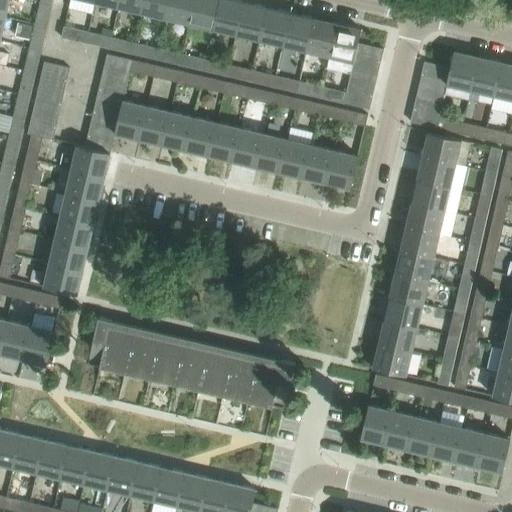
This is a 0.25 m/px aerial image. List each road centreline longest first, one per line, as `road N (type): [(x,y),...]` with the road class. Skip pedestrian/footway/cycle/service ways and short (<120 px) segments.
road 1 (residential): [(113,173),(362,230),(414,17)]
road 2 (residential): [(478,511),(307,471)]
